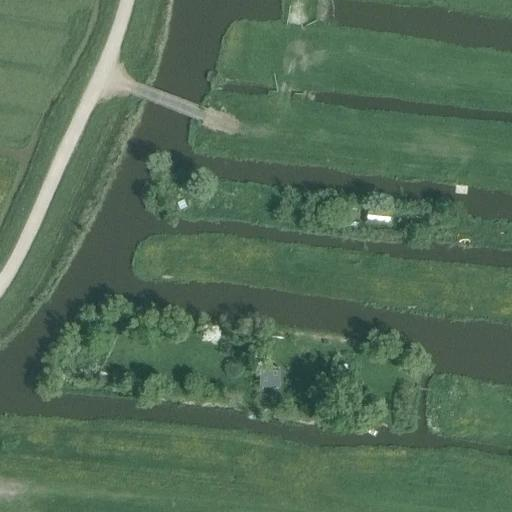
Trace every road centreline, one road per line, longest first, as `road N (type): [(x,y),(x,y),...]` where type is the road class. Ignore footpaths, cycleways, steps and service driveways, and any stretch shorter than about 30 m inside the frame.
road 1 (track): [(124,0),(110,56),(0,285)]
road 2 (track): [(0,486),(258,511)]
